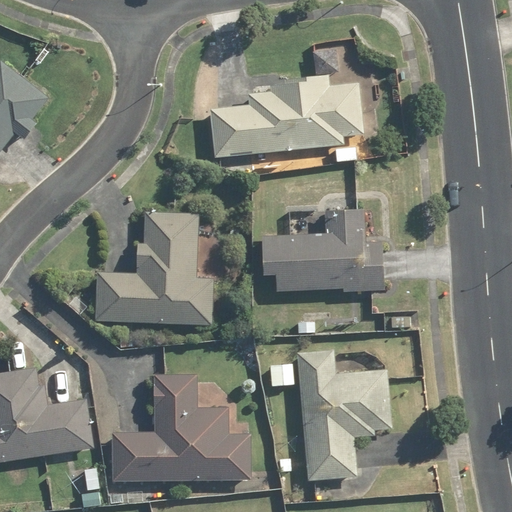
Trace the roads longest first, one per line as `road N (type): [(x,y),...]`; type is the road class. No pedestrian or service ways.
road 1 (tertiary): [(456,0),(511,459)]
road 2 (residential): [(139,8),(137,87),(122,131),(14,233),(0,256)]
